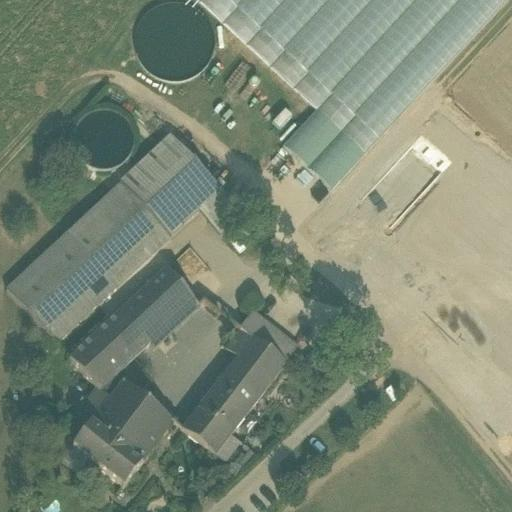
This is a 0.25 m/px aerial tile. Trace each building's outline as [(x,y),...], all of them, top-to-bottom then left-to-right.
[(187,0),(313,113),(279,151),(328,195),(505,0),(481,0),(462,11),(459,8),(437,33),(442,0),(187,0)] [(158,57),(153,65),(180,81),(198,78),(213,53),(210,33),(191,22),(194,17),(178,7),(168,9),(157,28),(158,35),(155,40),(158,57)] [(87,116),(75,128),(71,143),(75,159),(86,171),(102,176),(118,172),(129,161),(134,145),(130,129),(119,117),(103,113),(87,116)] [(170,140),(120,187),(170,241),(197,216),(218,240),(242,218),(170,140)] [(120,187),(67,236),(117,290),(170,241),(120,187)] [(56,347),(117,290),(67,236),(5,293),(56,347)] [(96,392),(98,394),(112,381),(148,348),(153,353),(199,310),(166,272),(69,362),(96,392)] [(239,334),(285,369),(297,352),(252,317),(239,334)] [(224,378),(258,404),(285,369),(239,334),(225,353),(237,362),(224,378)] [(181,434),(214,460),(258,404),(224,378),(181,434)] [(96,420),(91,427),(141,468),(173,426),(122,386),(120,390),(112,381),(98,394),(96,392),(82,409),(96,420)] [(123,492),(141,468),(91,427),(72,452),(123,492)]
